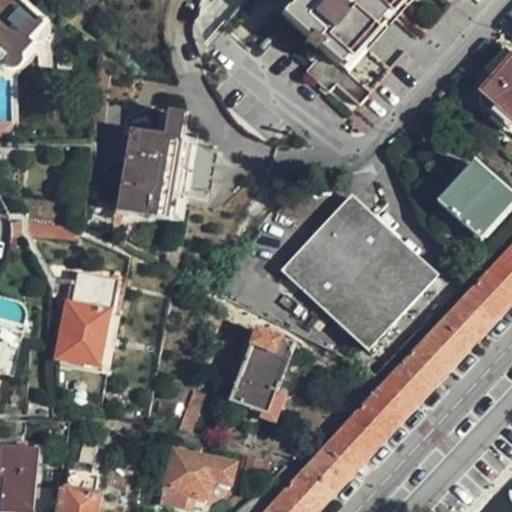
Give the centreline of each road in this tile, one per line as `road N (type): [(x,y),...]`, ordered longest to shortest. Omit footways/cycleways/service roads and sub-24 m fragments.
road 1 (residential): [(506,0),(377,144),(358,151),(339,147),(232,43)]
road 2 (residential): [(356,511),(511,347)]
